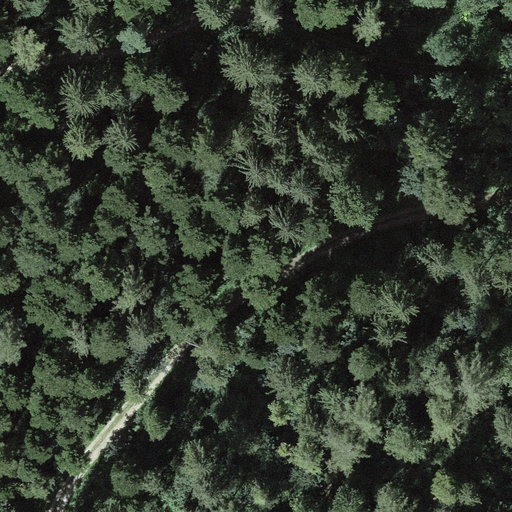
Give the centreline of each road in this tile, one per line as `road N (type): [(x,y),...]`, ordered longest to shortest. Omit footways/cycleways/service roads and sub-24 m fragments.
road 1 (track): [(49,511),(136,378),(227,292),(331,239),(511,188)]
road 2 (track): [(0,74),(214,15),(262,15),(397,65),(511,66)]
